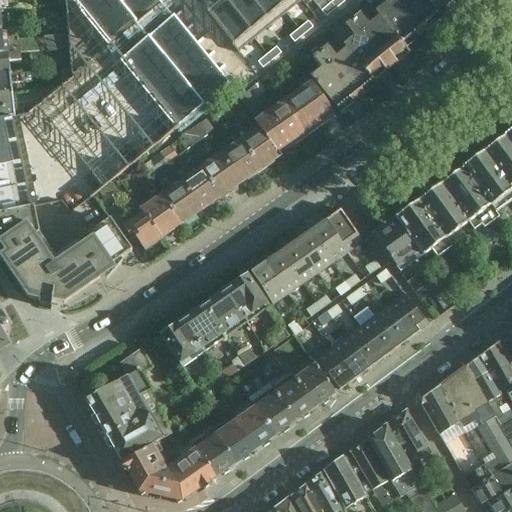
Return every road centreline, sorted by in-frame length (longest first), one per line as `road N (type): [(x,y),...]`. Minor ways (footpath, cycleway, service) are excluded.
road 1 (secondary): [(497,48),(273,210),(25,371)]
road 2 (secondary): [(218,511),(395,381)]
road 3 (residential): [(395,381),(470,511)]
